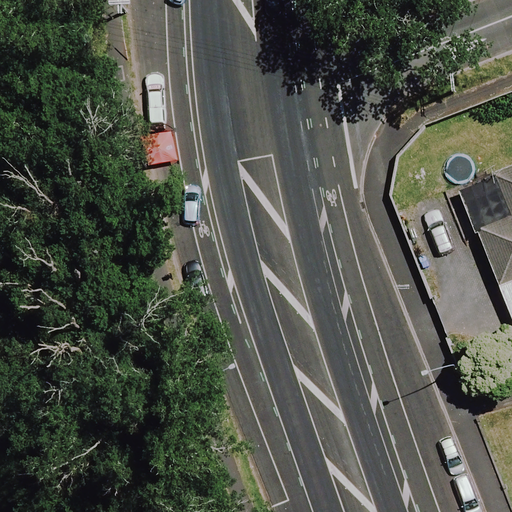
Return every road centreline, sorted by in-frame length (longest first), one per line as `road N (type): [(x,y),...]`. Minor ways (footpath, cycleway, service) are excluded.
road 1 (secondary): [(357,511),(283,278),(245,90)]
road 2 (residential): [(511,17),(337,84),(245,90)]
